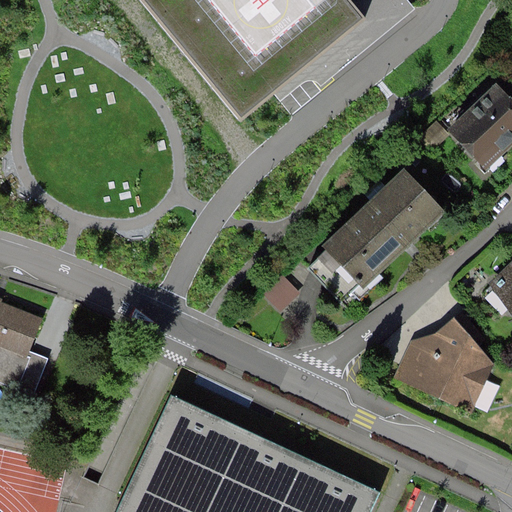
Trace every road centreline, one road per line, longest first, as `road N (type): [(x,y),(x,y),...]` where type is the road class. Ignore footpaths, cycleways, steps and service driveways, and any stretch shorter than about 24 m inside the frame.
road 1 (residential): [(0,254),(308,387)]
road 2 (residential): [(511,209),(439,277),(334,355),(308,387)]
road 3 (residential): [(308,387),(511,481)]
